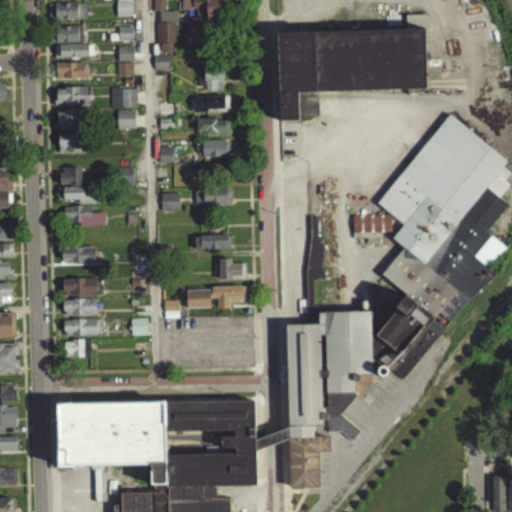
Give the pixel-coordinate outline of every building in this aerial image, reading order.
[(114,0),(115,22),(131,22),(130,0),(114,0)] [(190,23),(190,39),(221,39),(220,0),(191,0),(191,23),(190,23)] [(152,17),(164,17),(164,2),(152,2),(152,17)] [(85,26),(86,10),(48,9),(48,25),(85,26)] [(426,94),(424,20),(404,21),(404,35),(276,38),(279,126),(318,125),(317,98),(426,94)] [(173,28),(156,28),(157,58),(174,58),(173,28)] [(54,32),(55,48),(82,47),(81,31),(54,32)] [(131,46),(131,32),(117,33),(117,46),(131,46)] [(87,63),(87,49),(53,50),(54,64),(87,63)] [(116,67),(132,67),(132,52),(116,52),(116,67)] [(167,74),(167,61),(152,61),(152,75),(167,74)] [(55,84),(87,84),(86,68),(55,69),(55,84)] [(131,69),(115,69),(116,82),(131,81),(131,69)] [(203,71),(203,83),(196,83),(196,92),(204,92),(204,96),(222,96),(222,71),(203,71)] [(55,111),(88,110),(87,93),(55,94),(55,111)] [(110,113),(135,113),(135,94),(109,94),(110,113)] [(223,102),(193,102),(193,118),(223,117),(223,102)] [(77,115),(55,116),(56,132),(78,132),(77,115)] [(116,135),(134,135),(133,116),(115,116),(116,135)] [(483,237),(504,253),(484,268),(494,279),(466,306),(401,384),(375,364),(386,350),(374,340),(395,314),(394,313),(404,300),(379,279),(401,253),(389,243),(401,229),(375,208),(447,119),(505,166),(500,172),(508,178),(502,186),(507,190),(497,202),(506,210),(483,237)] [(196,125),(196,141),(229,140),(229,124),(196,125)] [(158,134),(171,134),(171,125),(158,125),(158,134)] [(82,139),(57,140),(58,158),(82,158),(82,139)] [(225,146),(201,146),(201,163),(225,163),(225,146)] [(158,169),(172,168),(171,153),(157,153),(158,169)] [(197,183),(226,184),(226,170),(198,169),(197,183)] [(91,190),(91,180),(84,181),(84,172),(58,173),(58,192),(91,190)] [(131,190),(132,173),(114,173),(114,190),(131,190)] [(92,205),(91,192),(57,193),(57,206),(92,205)] [(229,210),(229,194),(194,195),(194,210),(229,210)] [(159,199),(160,217),(178,216),(177,199),(159,199)] [(104,232),(103,212),(62,213),(62,230),(78,229),(78,233),(104,232)] [(365,243),(351,243),(350,220),(388,220),(389,236),(380,236),(380,248),(365,249),(365,243)] [(308,304),(312,303),(311,285),(322,284),(321,243),(317,243),(316,222),(305,222),(308,304)] [(194,241),(194,255),(230,255),(230,241),(194,241)] [(60,267),(93,268),(93,253),(60,252),(60,267)] [(217,286),(240,285),(240,269),(231,269),(231,264),(217,264),(217,286)] [(94,301),(94,284),(61,284),(61,301),(94,301)] [(185,294),(185,314),(209,313),(209,305),(216,304),(216,315),(228,314),(228,307),(241,306),(241,293),(185,294)] [(95,304),(62,305),(62,322),(95,321),(95,304)] [(178,324),(177,306),(162,307),(162,324),(178,324)] [(321,424),(321,431),(311,431),(311,441),(327,440),(328,456),(317,457),(318,493),(313,493),(288,494),(286,444),(286,433),(283,329),(317,329),(317,317),(368,316),(370,380),(360,403),(354,400),(339,420),(357,435),(349,446),(337,436),(325,437),(325,424),(321,424)] [(145,324),(129,325),(130,341),(146,341),(145,324)] [(62,342),(100,341),(99,325),(62,325),(62,342)] [(82,363),(83,346),(64,346),(64,363),(82,363)] [(157,407),(157,406),(254,405),(254,445),(254,456),(255,490),(247,490),(247,491),(214,491),(214,502),(227,502),(227,511),(111,511),(111,510),(117,509),(117,504),(118,504),(118,498),(151,498),(150,489),(148,490),(148,470),(53,471),(52,408),(157,407)] [(254,456),(286,444),(286,433),(254,445),(254,456)] [(16,442),(0,442),(0,456),(16,456),(16,442)] [(503,511),(503,482),(490,482),(490,511),(503,511)]
